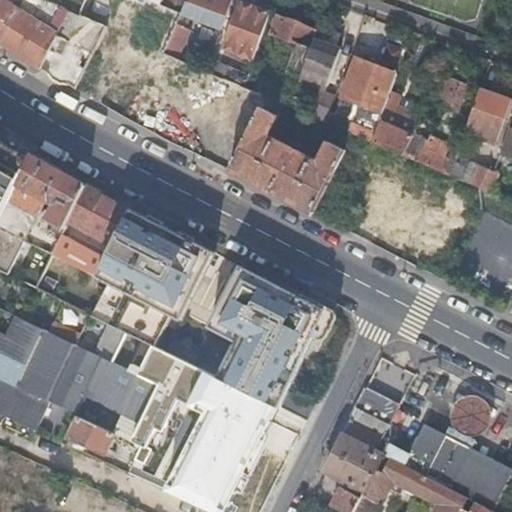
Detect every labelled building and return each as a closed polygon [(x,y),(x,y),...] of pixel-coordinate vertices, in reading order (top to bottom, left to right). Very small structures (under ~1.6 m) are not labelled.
[(0,0),(0,43),(85,84),(104,45),(8,0),(0,0)] [(169,5),(170,0),(87,0),(82,19),(184,50),(193,21),(222,29),(231,0),(187,0),(185,10),(169,5)] [(254,0),(241,0),(224,49),(258,60),(276,7),(254,0)] [(330,88),(347,46),(316,34),(319,27),(278,11),(270,33),(312,50),(302,76),(330,88)] [(398,68),(406,50),(390,43),(382,61),(398,68)] [(374,147),(493,187),(499,170),(448,152),(451,142),(417,130),(425,108),(393,98),(402,70),(356,54),(341,99),(385,114),(374,147)] [(511,95),(484,86),(467,134),(501,146),(511,115),(511,95)] [(236,177),(324,213),(351,146),(332,139),(325,154),(279,135),(288,114),(266,105),(236,177)] [(0,228),(0,215),(31,153),(0,135),(0,269),(10,274),(26,241),(0,228)] [(86,185),(31,153),(0,215),(0,228),(26,241),(53,254),(60,239),(69,221),(86,185)] [(86,185),(69,221),(113,243),(131,207),(86,185)] [(124,329),(151,345),(159,324),(166,327),(173,313),(182,318),(215,251),(195,240),(131,207),(113,243),(110,250),(105,261),(100,270),(112,276),(109,281),(104,291),(111,295),(107,304),(100,301),(93,315),(108,321),(124,329)] [(60,239),(53,254),(72,263),(98,276),(100,270),(105,261),(60,239)] [(229,326),(243,333),(240,339),(220,378),(279,407),(329,310),(243,266),(213,325),(226,332),(229,326)] [(100,270),(98,276),(109,281),(112,276),(100,270)] [(111,295),(104,291),(100,301),(107,304),(111,295)] [(7,334),(0,330),(0,411),(36,428),(49,401),(75,413),(85,392),(141,419),(159,381),(138,371),(110,359),(124,329),(108,321),(93,351),(15,315),(7,334)] [(166,327),(159,324),(151,345),(156,345),(157,346),(166,327)] [(229,326),(226,332),(240,339),(243,333),(229,326)] [(220,378),(151,345),(138,371),(159,381),(141,419),(131,439),(138,443),(130,459),(141,465),(149,448),(144,445),(153,427),(160,431),(175,399),(200,412),(162,489),(209,511),(228,511),(279,407),(220,378)] [(368,387),(345,433),(385,454),(389,456),(391,437),(385,434),(400,403),(383,395),(368,387)] [(463,397),(457,403),(455,406),(454,413),(454,420),(455,423),(459,428),(464,432),(471,434),(478,434),(484,431),(487,429),(491,423),(493,416),(493,413),(492,406),(488,400),(482,396),(476,394),(469,395),(463,397)] [(69,438),(106,455),(116,432),(80,415),(69,438)] [(484,505),(494,510),(510,479),(511,475),(511,467),(474,448),(478,440),(451,426),(447,434),(426,422),(405,464),(427,476),(443,484),(458,491),(469,497),(474,500),(476,500),(484,505)] [(345,433),(326,473),(359,489),(357,493),(344,487),(334,506),(345,511),(354,511),(364,493),(385,454),(345,433)] [(364,493),(378,500),(381,494),(387,492),(394,479),(419,492),(434,501),(435,500),(443,484),(427,476),(405,464),(404,463),(389,456),(385,454),(364,493)] [(461,511),(464,506),(469,497),(458,491),(443,484),(435,500),(434,501),(442,504),(437,511),(461,511)] [(364,493),(354,511),(382,511),(387,505),(378,500),(364,493)] [(469,497),(464,506),(471,510),(476,500),(474,500),(469,497)] [(498,511),(494,510),(484,505),(476,500),(471,510),(464,506),(461,511),(498,511)]
